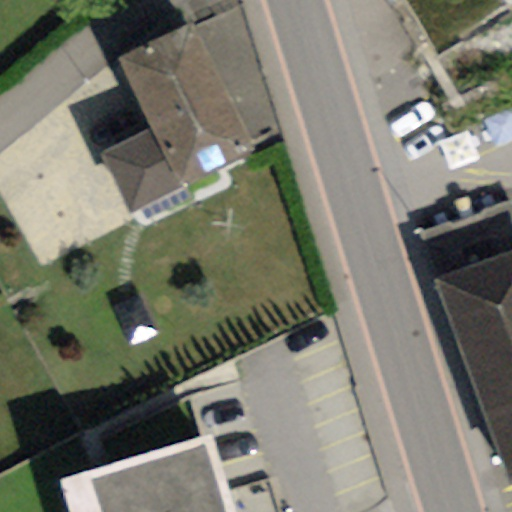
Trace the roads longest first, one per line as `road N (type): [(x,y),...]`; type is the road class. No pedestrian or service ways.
road 1 (primary): [(445,511),(287,0)]
road 2 (unclassified): [(159,0),(0,123)]
